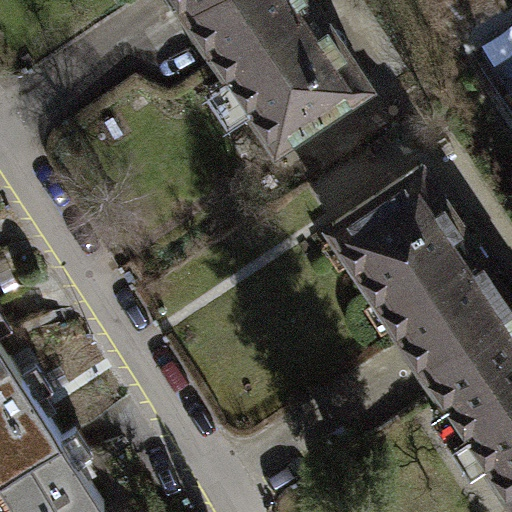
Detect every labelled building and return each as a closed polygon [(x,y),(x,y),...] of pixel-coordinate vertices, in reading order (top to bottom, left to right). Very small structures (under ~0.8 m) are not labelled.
[(190,0),(186,3),(274,140),(367,81),(314,0),(190,0)] [(332,221),(424,359),(511,301),(511,295),(422,163),(332,221)] [(511,301),(424,359),(511,491),(511,301)] [(0,330),(11,323),(0,305),(0,385),(22,372),(0,337),(0,330)] [(54,390),(36,363),(22,372),(0,385),(0,476),(63,436),(39,399),(54,390)] [(93,451),(78,427),(63,436),(0,476),(0,477),(21,511),(19,511),(86,511),(105,500),(79,460),(93,451)]
